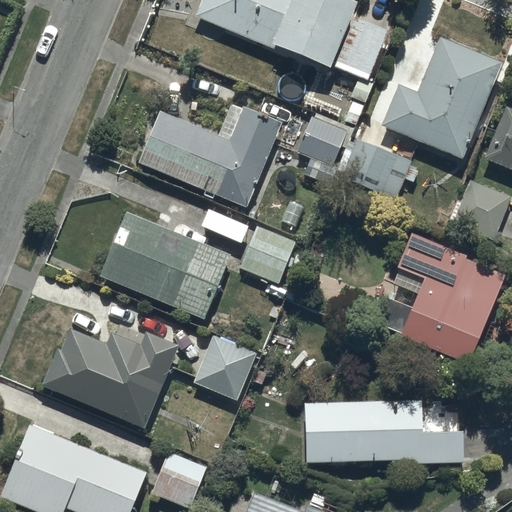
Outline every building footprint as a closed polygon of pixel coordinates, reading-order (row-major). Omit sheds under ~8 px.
[(202,0),(195,17),(274,49),(276,45),(331,67),(357,2),(352,0),(202,0)] [(385,31),(352,18),(333,67),(367,80),(385,31)] [(502,61),(439,35),(416,92),(398,84),(382,125),(462,158),(502,61)] [(161,111),(139,163),(248,208),(283,124),(231,103),(218,135),(161,111)] [(511,109),(507,107),(486,159),(511,169),(511,109)] [(348,131),(312,116),(298,151),(335,166),(348,131)] [(411,162),(354,139),(339,177),(396,199),(404,178),(410,165),(411,162)] [(310,159),(304,175),(330,185),(336,169),(310,159)] [(410,165),(404,178),(414,182),(419,169),(410,165)] [(510,198),(470,181),(452,224),(492,241),(510,198)] [(230,254),(126,212),(99,277),(204,319),(230,254)] [(296,242),(256,226),(239,268),(278,284),(296,242)] [(467,256),(413,233),(398,268),(424,279),(400,336),(467,364),(504,274),(466,259),(467,256)] [(179,347),(147,333),(141,346),(112,334),(107,345),(71,330),(62,352),(58,350),(42,387),(145,429),(179,347)] [(256,354),(213,336),(194,383),(237,400),(256,354)] [(306,402),(307,462),(416,459),(416,463),(464,462),(463,434),(423,435),(422,399),(306,402)] [(30,426),(0,496),(0,497),(35,511),(64,511),(66,509),(73,511),(131,511),(147,474),(30,426)] [(207,468),(168,452),(151,494),(191,509),(207,468)] [(303,511),(253,491),(244,511),(324,511),(305,504),(303,511)]
